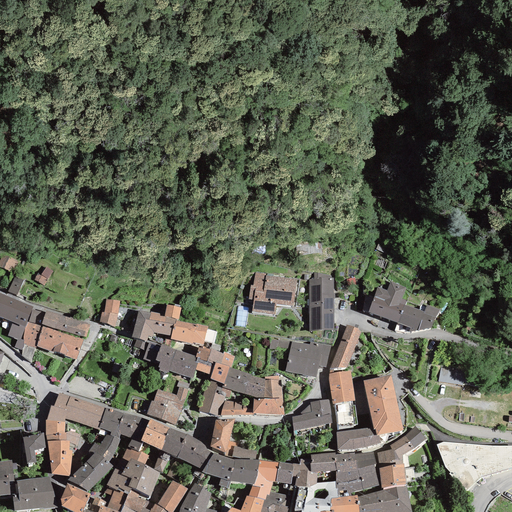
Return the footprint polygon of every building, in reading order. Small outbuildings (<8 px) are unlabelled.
[(15,268),(18,261),(2,255),(0,261),(0,267),(10,271),(11,267),(15,268)] [(53,271),(46,267),(40,275),(38,274),(34,279),(43,285),(53,271)] [(266,273),(254,272),(253,285),(250,285),(248,299),(253,300),(251,312),(274,315),(275,304),(294,306),(297,279),(266,275),(266,273)] [(314,279),(308,279),(309,331),(334,331),(334,278),(331,278),(331,276),(313,272),(314,279)] [(23,280),(15,277),(8,291),(17,295),(23,280)] [(398,323),(404,305),(406,300),(402,298),(406,288),(390,281),(387,291),(378,287),(367,312),(398,323)] [(8,336),(17,340),(14,348),(22,350),(24,344),(24,340),(21,339),(24,329),(27,322),(33,307),(0,293),(0,317),(13,322),(8,336)] [(120,301),(106,300),(104,313),(101,312),(99,322),(115,327),(118,315),(120,301)] [(181,308),(166,305),(164,315),(164,317),(176,319),(178,320),(181,308)] [(424,312),(404,305),(398,323),(394,330),(403,333),(430,328),(439,311),(427,305),(424,312)] [(248,324),(248,306),(238,306),(238,324),(248,324)] [(41,324),(45,314),(32,310),(28,321),(43,326),(43,325),(41,324)] [(41,324),(43,325),(86,337),(89,325),(87,324),(88,323),(46,310),(45,314),(41,324)] [(150,313),(138,311),(131,337),(137,339),(146,342),(147,341),(148,336),(152,337),(157,313),(151,312),(150,313)] [(176,320),(176,319),(164,317),(164,315),(157,313),(152,337),(148,336),(147,341),(149,341),(161,346),(161,345),(168,348),(170,339),(170,336),(173,324),(175,324),(176,320)] [(203,345),(207,326),(196,324),(196,325),(176,320),(175,324),(173,324),(170,336),(170,339),(192,344),(192,343),(203,345)] [(37,347),(76,359),(83,339),(27,322),(24,329),(24,340),(24,344),(36,349),(37,347)] [(362,331),(346,325),(329,369),(347,368),(362,331)] [(271,346),(287,348),(288,339),(272,337),(271,346)] [(154,363),(155,360),(161,346),(149,341),(147,341),(146,342),(137,339),(133,347),(145,351),(142,359),(154,363)] [(330,346),(310,341),(309,345),(291,341),(285,371),(316,377),(318,366),(326,367),(330,346)] [(168,371),(175,350),(168,348),(161,345),(161,346),(155,360),(159,362),(157,367),(159,369),(158,371),(167,374),(168,371)] [(207,361),(211,351),(199,347),(194,357),(197,358),(195,362),(198,363),(195,371),(211,375),(215,365),(207,361)] [(223,353),(211,349),(211,351),(207,361),(215,365),(211,375),(210,379),(222,383),(224,384),(229,367),(231,368),(234,356),(224,351),(223,353)] [(194,357),(175,350),(168,371),(192,379),(195,371),(198,363),(195,362),(197,358),(194,357)] [(441,365),(438,381),(463,386),(466,369),(441,365)] [(244,394),(250,376),(250,374),(231,368),(229,367),(224,384),(222,383),(222,387),(231,390),(244,394)] [(350,371),(329,374),(328,379),(332,404),(334,404),(352,401),(355,401),(350,371)] [(391,375),(363,381),(373,427),(374,430),(375,429),(377,436),(379,436),(403,430),(391,375)] [(264,399),(264,379),(250,376),(244,394),(254,397),(254,398),(264,399)] [(278,376),(264,377),(264,379),(264,399),(254,398),(253,403),(252,414),(284,416),(281,380),(279,380),(278,376)] [(228,398),(231,390),(222,387),(222,383),(210,379),(207,378),(198,411),(220,417),(220,416),(224,401),(225,397),(228,398)] [(176,396),(158,389),(153,402),(151,401),(146,415),(176,425),(187,390),(178,387),(176,396)] [(99,427),(104,408),(59,394),(53,406),(51,406),(47,420),(65,422),(65,419),(98,430),(99,427)] [(329,399),(310,402),(310,404),(309,405),(300,413),(301,415),(291,417),(293,431),(333,423),(329,399)] [(253,403),(224,401),(220,416),(252,414),(253,403)] [(352,405),(352,401),(334,404),(337,432),(354,430),(353,425),(358,425),(355,405),(352,405)] [(123,414),(104,408),(99,427),(111,431),(110,435),(114,437),(123,414)] [(149,421),(123,414),(114,437),(118,439),(120,434),(132,438),(140,442),(141,440),(149,421)] [(169,428),(150,419),(149,421),(141,440),(151,445),(161,450),(165,441),(163,440),(169,428)] [(228,441),(234,419),(215,420),(210,447),(225,453),(228,441)] [(47,420),(45,420),(46,433),(47,441),(66,441),(66,434),(64,433),(65,422),(47,420)] [(405,436),(389,446),(392,450),(393,449),(399,459),(402,458),(402,455),(414,449),(425,439),(415,426),(405,436)] [(120,440),(118,439),(114,437),(110,435),(111,431),(99,427),(98,430),(93,442),(94,442),(89,450),(94,454),(95,452),(109,462),(114,454),(120,440)] [(358,449),(381,443),(379,436),(377,436),(375,429),(374,430),(373,427),(354,430),(337,432),(336,432),(337,450),(358,449)] [(186,434),(169,428),(163,440),(165,441),(161,450),(177,457),(183,445),(182,444),(186,434)] [(45,447),(43,433),(22,437),(26,464),(36,462),(33,450),(45,447)] [(198,440),(186,434),(182,444),(183,445),(177,457),(200,468),(211,452),(207,450),(205,446),(198,440)] [(146,454),(151,445),(141,440),(140,442),(132,438),(122,458),(129,462),(131,459),(145,465),(149,456),(146,454)] [(70,474),(72,451),(69,450),(69,441),(66,441),(47,441),(51,474),(68,477),(70,474)] [(234,446),(236,447),(237,443),(228,441),(225,453),(224,453),(224,455),(232,458),(232,456),(234,446)] [(443,442),(436,446),(446,467),(464,490),(480,477),(511,467),(511,446),(494,447),(443,442)] [(236,447),(234,446),(232,456),(240,458),(255,459),(256,451),(236,447)] [(392,450),(377,453),(379,468),(403,464),(402,458),(399,459),(393,449),(392,450)] [(94,454),(85,462),(101,478),(113,466),(109,462),(95,452),(94,454)] [(373,452),(364,453),(368,466),(373,465),(376,464),(373,452)] [(234,460),(213,453),(202,472),(220,478),(218,485),(228,489),(230,481),(233,469),(234,460)] [(335,455),(335,453),(310,455),(311,459),(311,463),(310,464),(310,472),(317,472),(335,471),(336,470),(335,455)] [(354,453),(344,454),(346,472),(358,471),(357,469),(354,454),(354,453)] [(368,466),(364,453),(354,454),(357,469),(368,466)] [(346,472),(344,454),(335,455),(336,470),(337,473),(346,472)] [(167,461),(157,458),(154,469),(161,472),(167,461)] [(145,465),(131,459),(129,462),(123,472),(121,474),(130,478),(127,485),(131,487),(148,496),(150,497),(159,473),(145,465)] [(241,459),(234,460),(233,469),(230,481),(252,484),(254,484),(257,476),(259,461),(241,459)] [(311,459),(300,459),(299,465),(296,477),(294,486),(299,486),(309,487),(316,484),(316,483),(317,472),(310,472),(310,464),(311,463),(311,459)] [(11,460),(0,461),(0,495),(10,494),(9,481),(14,481),(11,460)] [(278,463),(259,461),(257,476),(254,484),(252,484),(252,486),(271,489),(273,481),(275,482),(278,463)] [(88,491),(101,478),(85,462),(67,481),(88,491)] [(293,464),(279,462),(276,482),(291,484),(292,476),(293,464)] [(403,464),(379,468),(381,488),(406,485),(403,464)] [(379,485),(373,465),(368,466),(357,469),(358,471),(346,472),(337,473),(336,470),(335,471),(335,482),(335,489),(336,489),(337,498),(351,496),(350,493),(363,489),(379,485)] [(121,474),(123,472),(115,469),(107,486),(127,495),(131,487),(127,485),(130,478),(121,474)] [(49,477),(31,479),(36,509),(57,507),(49,477)] [(14,511),(36,509),(31,479),(16,481),(18,493),(12,494),(14,511)] [(168,511),(172,511),(188,489),(172,481),(157,504),(168,511)] [(335,489),(335,482),(316,483),(316,484),(309,487),(299,486),(294,509),(302,510),(301,511),(319,511),(320,511),(330,511),(330,507),(330,499),(337,498),(336,489),(335,489)] [(91,494),(67,483),(60,499),(61,506),(73,511),(82,511),(86,503),(91,494)] [(211,494),(194,483),(188,492),(180,508),(192,511),(204,511),(206,508),(211,494)] [(120,511),(127,495),(107,486),(104,493),(112,496),(106,507),(119,511),(120,511)] [(259,511),(264,500),(265,500),(266,495),(268,496),(270,492),(271,489),(252,486),(249,496),(246,496),(241,511),(231,507),(226,511),(259,511)] [(411,511),(406,486),(383,490),(357,497),(359,511),(411,511)] [(146,501),(148,496),(131,487),(127,495),(120,511),(148,511),(151,509),(154,504),(146,501)] [(286,511),(291,496),(270,492),(268,496),(266,495),(265,500),(264,500),(259,511),(273,511),(274,510),(278,511),(286,511)] [(359,511),(357,497),(357,495),(351,496),(337,498),(330,499),(330,507),(330,511),(320,511),(319,511),(359,511)] [(106,502),(94,497),(91,505),(89,510),(93,511),(97,511),(100,505),(104,507),(106,502)] [(91,505),(86,503),(82,511),(93,511),(89,510),(91,505)]
